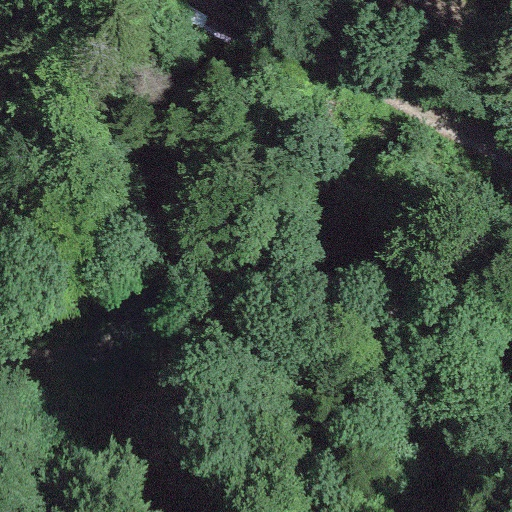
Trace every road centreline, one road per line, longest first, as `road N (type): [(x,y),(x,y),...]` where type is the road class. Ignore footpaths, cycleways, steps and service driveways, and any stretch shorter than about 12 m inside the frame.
road 1 (track): [(511,328),(404,304),(243,284),(158,303),(94,344),(55,353),(0,348)]
road 2 (track): [(186,0),(220,24),(371,80),(511,155)]
